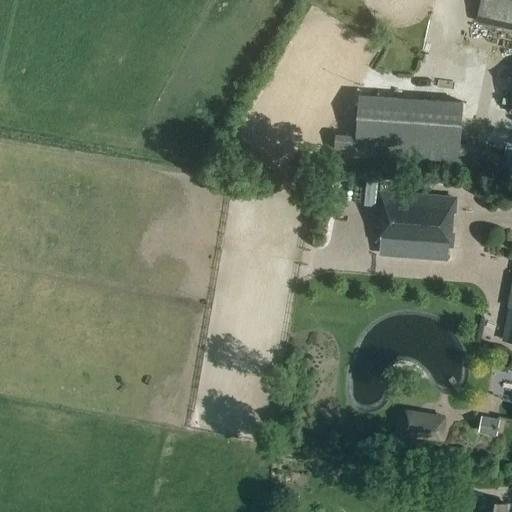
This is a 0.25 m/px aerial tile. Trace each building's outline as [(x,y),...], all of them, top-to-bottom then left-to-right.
[(511,30),(511,0),(482,0),(478,22),(511,30)] [(460,165),(465,101),(360,94),(357,136),(336,135),(335,157),(460,165)] [(381,220),(380,239),(453,244),(454,227),(449,224),(449,217),(454,216),(456,198),(383,193),(382,210),(385,212),(385,220),(381,220)] [(511,307),(510,307),(509,307),(503,340),(511,341),(511,307)] [(405,410),(401,435),(442,443),(447,417),(405,410)] [(482,417),(479,432),(498,435),(500,420),(482,417)] [(509,511),(511,506),(484,501),(482,511),(509,511)]
